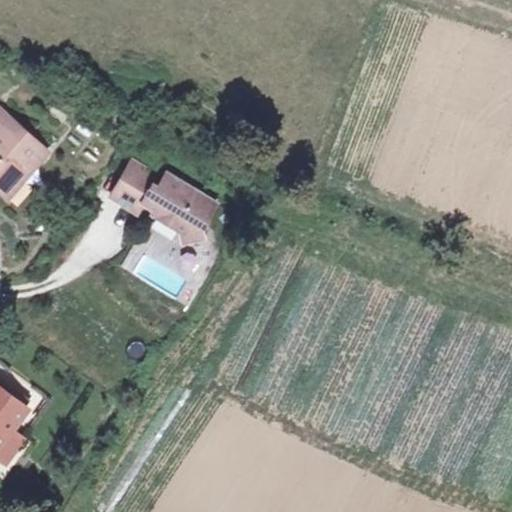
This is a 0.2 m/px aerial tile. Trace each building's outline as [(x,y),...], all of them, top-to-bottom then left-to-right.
[(0,185),(5,191),(21,174),(36,173),(54,152),(2,105),(0,108),(0,136),(3,139),(0,141),(0,185)] [(157,158),(153,167),(173,178),(178,170),(157,158)] [(145,210),(151,200),(154,193),(160,198),(156,203),(161,206),(159,211),(187,225),(190,237),(211,231),(206,215),(215,212),(224,196),(178,170),(173,178),(153,167),(137,160),(117,196),(145,210)] [(21,174),(5,191),(14,199),(36,173),(21,174)] [(0,435),(17,447),(31,427),(45,407),(0,375),(0,435)] [(43,437),(31,427),(17,447),(11,456),(24,465),(43,437)] [(0,448),(11,456),(17,447),(0,435),(0,448)]
